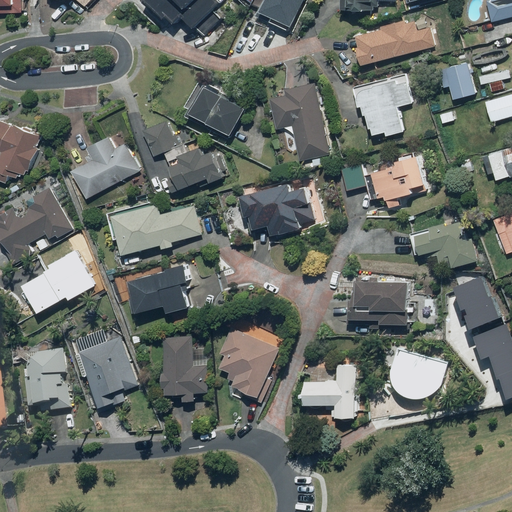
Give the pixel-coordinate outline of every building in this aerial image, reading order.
[(0,0),(0,4),(3,5),(3,11),(26,11),(26,0),(0,0)] [(82,0),(91,8),(99,0),(82,0)] [(153,0),(181,25),(189,16),(209,33),(223,18),(216,11),(226,0),(153,0)] [(272,0),(270,6),(278,10),(273,21),(292,29),(305,0),(272,0)] [(347,0),(347,9),(381,9),(380,0),(347,0)] [(511,0),(490,0),(496,21),(511,17),(511,0)] [(365,46),(362,47),(366,64),(439,47),(434,27),(422,30),(419,20),(411,22),(411,19),(386,25),(387,30),(363,35),(365,46)] [(475,62),(450,67),(456,98),(481,93),(475,62)] [(484,84),(493,83),(495,91),(508,88),(506,80),(511,78),(511,69),(482,76),(484,84)] [(411,73),(357,86),(363,107),(370,105),(377,134),(393,130),(395,135),(411,131),(405,105),(418,102),(411,73)] [(193,116),(234,137),(236,133),(239,134),(253,107),(209,84),(193,116)] [(289,94),(274,97),(281,128),(296,125),(304,163),(334,156),(318,84),(288,91),(289,94)] [(511,94),(488,102),(494,122),(511,117),(511,94)] [(456,110),(443,114),(446,124),(459,120),(456,110)] [(0,148),(7,151),(5,158),(0,155),(0,176),(13,182),(16,174),(22,176),(24,172),(31,175),(46,137),(0,118),(0,148)] [(172,120),(149,130),(159,155),(171,150),(186,189),(216,177),(218,182),(231,177),(220,150),(209,154),(206,147),(193,153),(190,144),(183,147),(172,120)] [(119,148),(114,137),(93,147),(100,159),(78,170),(93,198),(145,171),(130,142),(119,148)] [(511,148),(494,154),(502,180),(511,176),(511,148)] [(433,183),(426,154),(402,160),(403,163),(377,170),(383,198),(392,196),(394,207),(405,204),(403,196),(422,192),(420,186),(433,183)] [(314,185),(299,189),(297,182),(249,196),(258,230),(277,224),(281,236),(310,228),(304,206),(319,202),(314,185)] [(51,234),(55,241),(78,228),(53,186),(26,202),(33,213),(25,218),(18,206),(0,216),(0,224),(21,261),(38,251),(34,243),(51,234)] [(181,245),(179,240),(207,233),(199,205),(169,214),(164,199),(120,211),(113,213),(121,240),(128,238),(132,254),(168,244),(169,248),(181,245)] [(511,212),(498,218),(510,253),(511,252),(511,212)] [(460,262),(461,267),(477,262),(483,261),(476,237),(471,238),(466,219),(416,233),(422,257),(444,251),(448,266),(460,262)] [(57,263),(59,268),(31,285),(46,311),(74,295),(76,297),(102,283),(82,249),(57,263)] [(174,304),(176,313),(198,306),(190,281),(197,279),(191,262),(137,280),(143,296),(134,299),(139,315),(174,304)] [(387,278),(387,274),(360,273),(359,299),(350,299),(349,323),(373,324),(373,327),(397,328),(398,321),(414,322),(416,279),(387,278)] [(467,315),(464,316),(469,329),(499,318),(491,296),(489,297),(481,277),(452,287),(460,311),(465,309),(467,315)] [(488,358),(496,380),(499,379),(506,399),(511,396),(511,353),(511,350),(511,349),(511,341),(506,324),(471,336),(480,361),(488,358)] [(241,382),(238,391),(262,401),(285,347),(235,326),(224,353),(231,356),(227,367),(235,371),(232,378),(241,382)] [(102,410),(132,399),(129,391),(144,385),(124,335),(79,353),(102,410)] [(64,336),(23,352),(34,416),(74,409),(68,375),(72,374),(65,336),(64,336)] [(170,393),(187,393),(187,400),(202,400),(202,392),(216,392),(215,365),(197,366),(196,336),(168,336),(170,393)] [(454,361),(404,346),(398,368),(397,371),(397,373),(397,375),(398,377),(398,379),(399,381),(399,383),(400,385),(401,387),(403,389),(404,391),(406,392),(407,393),(409,395),(411,396),(413,397),(415,398),(417,398),(419,399),(421,399),(423,399),(426,399),(428,399),(430,398),(432,398),(434,397),(436,396),(438,395),(439,393),(441,392),(443,390),(444,389),(445,387),(446,385),(447,383),(454,361)] [(307,379),(308,401),(340,401),(340,414),(361,413),(360,363),(339,364),(340,378),(307,379)]
